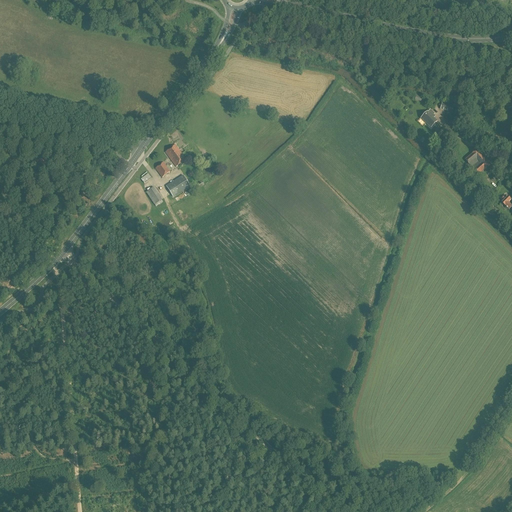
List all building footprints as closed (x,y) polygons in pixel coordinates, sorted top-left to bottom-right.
[(435,116),(433,114),(434,114),(430,110),(428,113),(427,112),(421,118),(431,128),(437,121),(433,118),(435,116)] [(172,161),(181,154),(175,145),(166,152),(172,161)] [(478,175),(490,165),(477,150),(466,160),(478,175)] [(176,166),(185,160),(181,154),(172,161),(176,166)] [(166,166),(163,162),(155,169),(161,178),(170,172),(170,171),(171,170),(168,165),(166,166)] [(148,174),(141,179),(144,184),(152,179),(148,174)] [(174,198),(191,187),(183,176),(166,187),(174,198)] [(154,205),(162,200),(154,187),(146,192),(154,205)] [(507,197),(505,196),(501,200),(502,202),(502,203),(505,206),(509,210),(511,207),(511,205),(509,203),(511,200),(508,196),(507,197)] [(39,284),(31,289),(33,293),(41,287),(39,284)]
